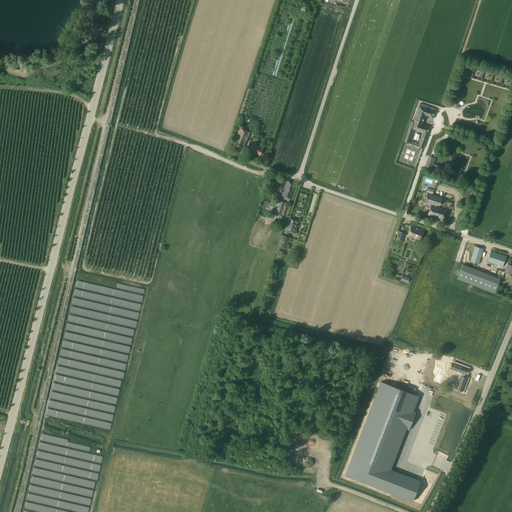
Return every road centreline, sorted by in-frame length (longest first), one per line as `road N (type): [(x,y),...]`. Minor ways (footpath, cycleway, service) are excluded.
road 1 (unclassified): [(0,464),(120,0)]
road 2 (unclassified): [(511,251),(298,179),(357,0)]
road 3 (unclassified): [(429,511),(511,329)]
